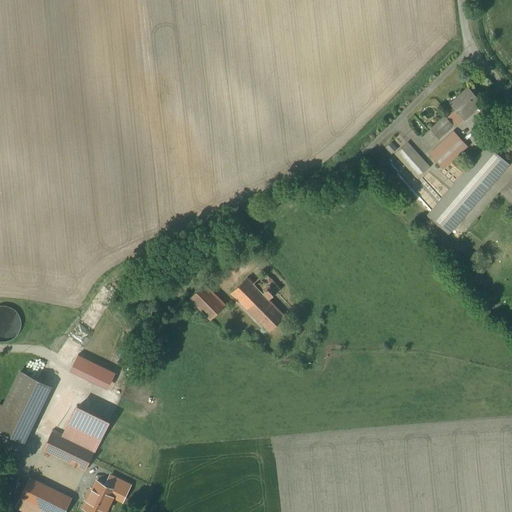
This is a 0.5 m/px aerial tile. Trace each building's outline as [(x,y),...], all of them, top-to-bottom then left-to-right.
[(436,140),(483,106),(469,87),(447,103),(453,111),(428,129),(436,140)] [(465,149),(451,134),(428,154),(442,170),(465,149)] [(429,168),(403,144),(391,156),(417,180),(429,168)] [(448,236),(507,167),(486,148),(426,217),(448,236)] [(511,181),(498,196),(511,209),(511,181)] [(254,277),(232,294),(268,333),(289,315),(273,299),(281,293),(268,279),(259,284),(254,277)] [(209,288),(192,303),(210,323),(227,307),(209,288)] [(0,341),(4,342),(10,341),(15,339),(20,334),(22,329),(23,323),(22,317),(18,312),(13,308),(8,306),(1,306),(0,306),(0,341)] [(54,388),(23,373),(8,406),(0,402),(0,426),(30,440),(54,388)] [(83,403),(69,393),(46,423),(51,428),(46,436),(53,439),(58,430),(67,435),(83,403)] [(53,439),(47,452),(97,476),(90,490),(108,499),(120,473),(96,461),(116,419),(83,403),(67,435),(58,430),(53,439)] [(67,511),(75,498),(34,478),(19,509),(24,511),(67,511)]
